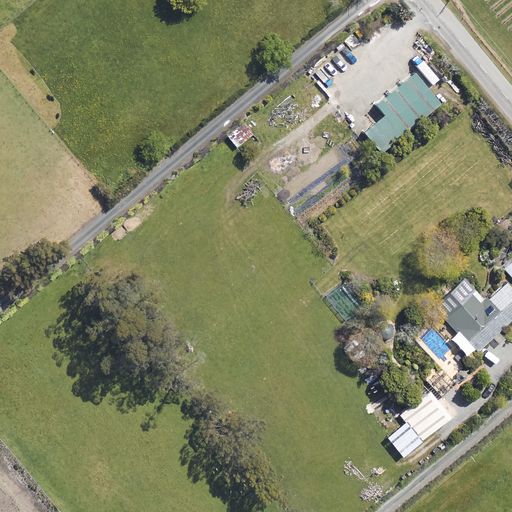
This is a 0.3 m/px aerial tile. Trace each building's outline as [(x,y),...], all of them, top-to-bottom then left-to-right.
[(437,100),(412,70),(374,102),(382,112),(362,129),(369,137),(379,149),(437,100)] [(235,145),(250,132),(242,122),(239,119),(224,131),(227,135),(235,145)] [(511,257),(503,266),(511,276),(511,257)] [(511,315),(511,286),(505,279),(483,299),(476,292),(470,285),(440,313),(455,329),(449,335),(468,355),(491,334),(497,341),(503,336),(497,329),(511,315)] [(449,414),(427,387),(403,407),(397,411),(405,420),(419,438),(431,428),(449,414)]
